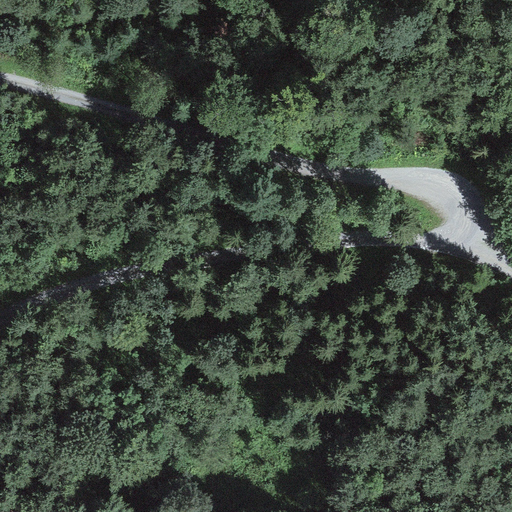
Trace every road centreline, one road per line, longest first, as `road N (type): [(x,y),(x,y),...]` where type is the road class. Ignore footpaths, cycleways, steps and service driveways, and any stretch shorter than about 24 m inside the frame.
road 1 (track): [(0,321),(77,286),(240,247),(450,243),(467,224),(466,213)]
road 2 (track): [(466,213),(433,188),(402,179),(293,168),(0,79)]
